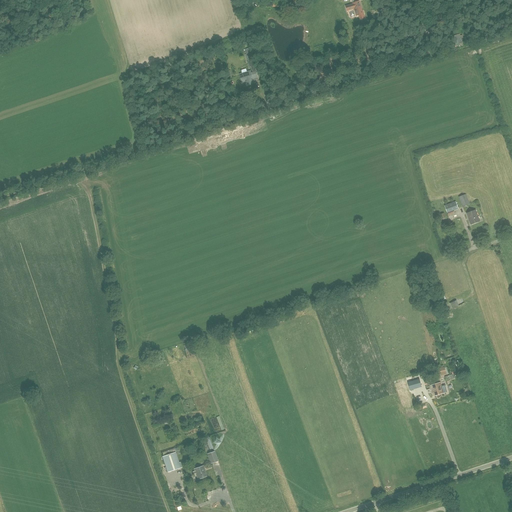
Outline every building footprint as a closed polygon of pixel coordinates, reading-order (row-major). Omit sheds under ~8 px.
[(362,11),(359,1),(353,3),(353,4),(346,6),(347,11),(355,9),(357,16),(359,15),(360,19),(365,18),(363,11),(362,11)] [(461,40),(460,35),(453,37),(455,45),(459,44),(458,41),(461,40)] [(256,72),(253,63),(248,64),(249,69),(252,68),(253,73),(256,72)] [(246,86),(255,84),(251,70),(239,74),(242,83),(245,83),(246,86)] [(459,197),(462,207),(470,204),(466,194),(459,197)] [(456,202),(444,206),(447,214),(458,210),(456,202)] [(471,224),(480,221),(476,210),(467,213),(471,224)] [(437,377),(447,374),(445,367),(435,370),(437,377)] [(419,379),(408,382),(410,390),(422,387),(419,379)] [(444,393),(447,392),(445,385),(442,386),(441,382),(430,386),(433,396),(444,393)] [(218,461),(215,451),(207,454),(210,464),(218,461)] [(181,468),(179,463),(175,452),(162,456),(167,472),(181,468)] [(203,466),(194,469),(198,479),(207,476),(203,466)]
